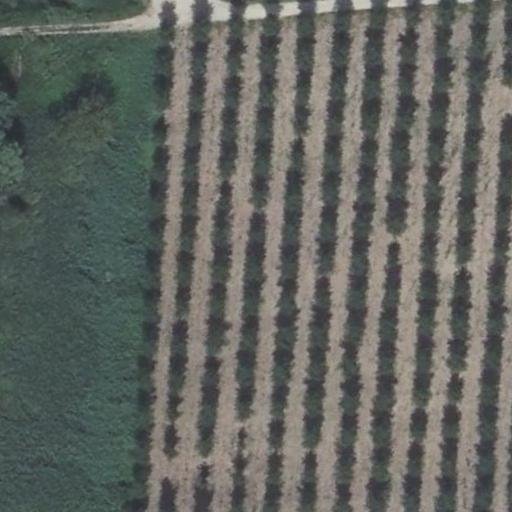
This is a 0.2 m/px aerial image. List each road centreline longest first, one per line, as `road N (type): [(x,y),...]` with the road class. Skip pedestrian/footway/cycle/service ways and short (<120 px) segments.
road 1 (track): [(408,0),(240,11),(187,0)]
road 2 (track): [(187,0),(131,25),(0,32)]
